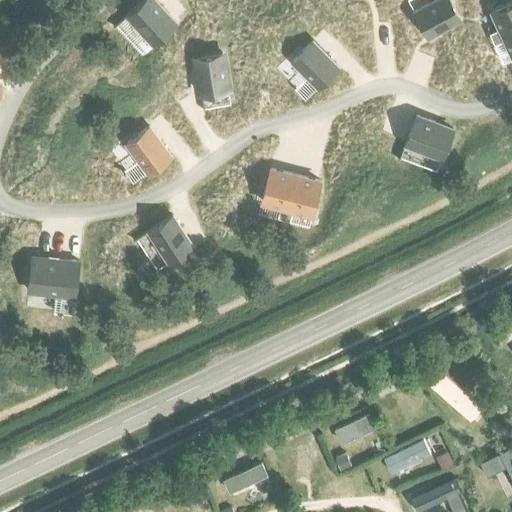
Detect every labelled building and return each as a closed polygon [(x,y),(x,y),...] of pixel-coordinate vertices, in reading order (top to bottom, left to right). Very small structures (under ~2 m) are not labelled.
[(153,42),(176,22),(155,0),(141,0),(127,13),(128,14),(153,42)] [(435,0),(415,11),(427,35),(452,22),(460,18),(450,0),(435,0)] [(511,28),(511,0),(492,9),(500,27),(489,32),(492,38),(511,28)] [(511,28),(492,38),(494,43),(505,38),(511,53),(511,28)] [(338,66),(312,40),(292,59),(318,85),(338,66)] [(222,52),(194,56),(200,92),(228,88),(222,52)] [(406,142),(441,157),(452,128),(416,114),(405,142),(406,142)] [(149,125),(127,141),(147,170),(148,171),(170,155),(149,125)] [(295,174),(270,168),(261,200),(286,206),(295,174)] [(286,206),(311,213),(320,181),(295,174),(286,206)] [(192,245),(172,214),(149,229),(149,230),(169,260),(192,245)] [(32,255),(28,290),(75,295),(79,260),(32,255)] [(469,364),(458,369),(474,405),(485,400),(469,364)] [(421,385),(393,398),(398,409),(426,396),(421,385)] [(449,399),(440,403),(444,415),(453,411),(449,399)] [(370,412),(335,428),(342,443),(355,437),(357,441),(364,438),(362,434),(377,427),(370,412)] [(482,418),(449,433),(454,445),(487,430),(482,418)] [(447,451),(436,456),(441,468),(452,462),(447,451)] [(345,452),(334,457),(339,468),(350,463),(345,452)] [(262,462),(223,480),(229,493),(268,475),(262,462)] [(502,470),(465,487),(471,500),(508,482),(502,470)] [(437,487),(427,491),(431,499),(441,495),(437,487)] [(203,490),(171,505),(174,511),(191,511),(209,504),(203,490)] [(424,511),(419,500),(408,506),(410,511),(424,511)]
